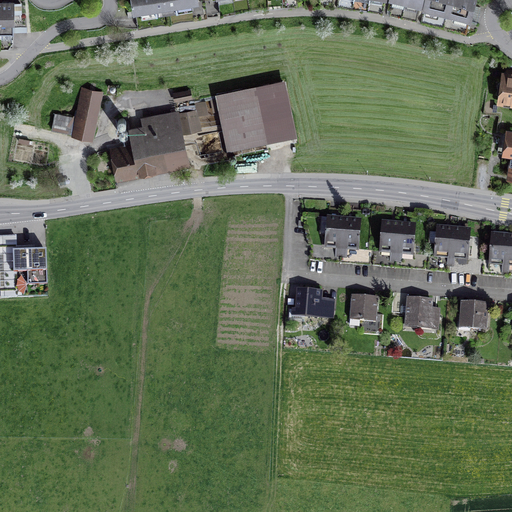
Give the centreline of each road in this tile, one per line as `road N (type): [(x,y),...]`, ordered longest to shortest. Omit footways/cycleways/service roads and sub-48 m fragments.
road 1 (residential): [(291,185),(286,274),(511,295)]
road 2 (secondary): [(291,185),(0,214)]
road 3 (track): [(286,274),(269,511)]
road 4 (secondary): [(511,211),(291,185)]
road 5 (residential): [(0,79),(59,27),(102,18),(110,0)]
